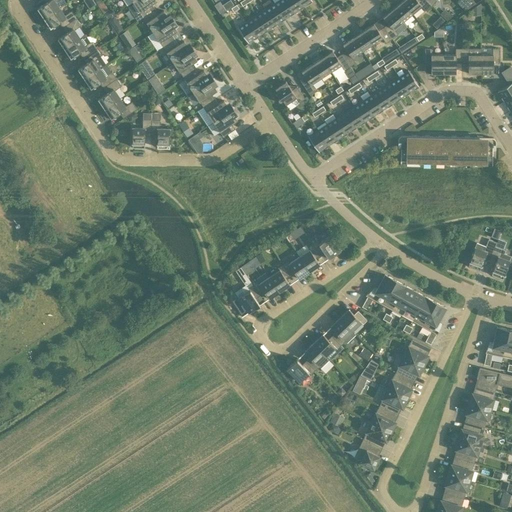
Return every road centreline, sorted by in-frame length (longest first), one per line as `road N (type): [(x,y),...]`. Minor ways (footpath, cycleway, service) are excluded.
road 1 (residential): [(272,126),(216,162),(116,158),(17,0)]
road 2 (residential): [(380,243),(259,325),(273,349),(388,250)]
road 3 (residential): [(315,179),(432,95),(471,91),(511,148)]
road 4 (residential): [(472,296),(381,484),(398,511)]
road 5 (residential): [(409,511),(488,300)]
road 6 (residential): [(248,86),(369,0)]
